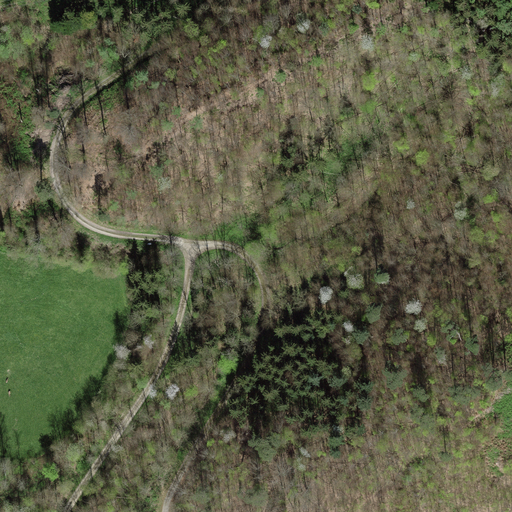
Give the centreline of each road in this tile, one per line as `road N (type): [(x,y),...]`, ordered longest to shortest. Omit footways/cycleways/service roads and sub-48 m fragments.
road 1 (track): [(215,0),(86,95),(59,131),(54,154),(63,200),(86,222),(126,235),(225,245),(250,261),(263,284),(260,331),(165,511)]
road 2 (track): [(66,511),(165,355),(191,242)]
